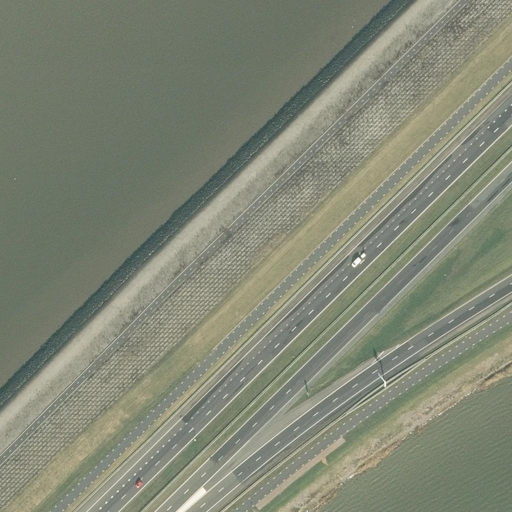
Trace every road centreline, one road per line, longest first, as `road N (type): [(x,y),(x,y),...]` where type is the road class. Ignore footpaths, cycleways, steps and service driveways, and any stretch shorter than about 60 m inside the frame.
road 1 (unclassified): [(57,511),(511,65)]
road 2 (motorway): [(511,116),(108,511)]
road 3 (motorway): [(165,511),(511,172)]
road 4 (motorway): [(194,511),(295,429),(511,283)]
road 5 (unclassified): [(240,511),(336,434),(511,316)]
